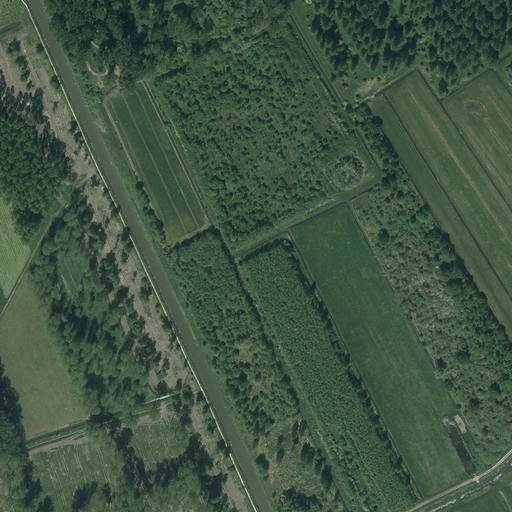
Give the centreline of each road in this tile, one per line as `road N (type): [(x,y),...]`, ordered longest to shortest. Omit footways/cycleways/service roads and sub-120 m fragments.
road 1 (track): [(194,386),(19,0)]
road 2 (track): [(253,511),(194,386)]
road 3 (track): [(405,511),(511,450)]
